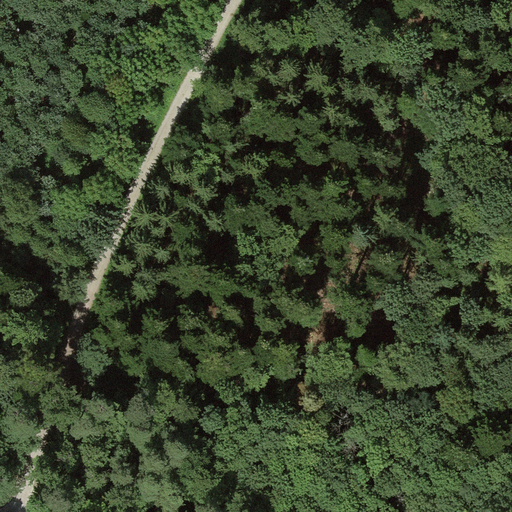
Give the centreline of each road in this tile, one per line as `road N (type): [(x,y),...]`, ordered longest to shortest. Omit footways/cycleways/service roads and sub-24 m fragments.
road 1 (track): [(239,0),(113,252),(19,511)]
road 2 (track): [(65,373),(356,386),(511,418)]
